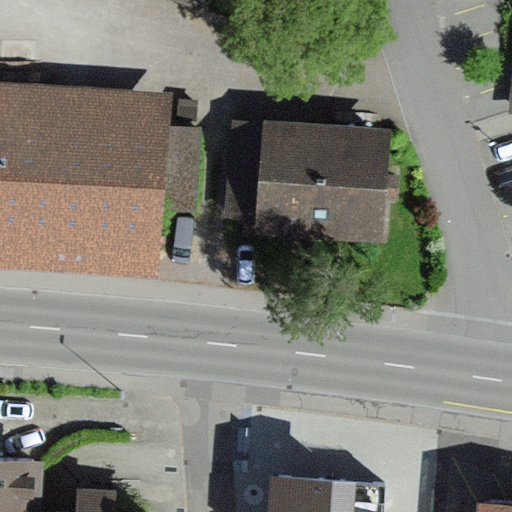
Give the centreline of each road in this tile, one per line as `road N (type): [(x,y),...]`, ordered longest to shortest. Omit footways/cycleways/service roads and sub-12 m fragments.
road 1 (primary): [(478,379),(0,323)]
road 2 (residential): [(478,379),(483,257),(393,0)]
road 3 (track): [(222,60),(208,294),(213,342)]
